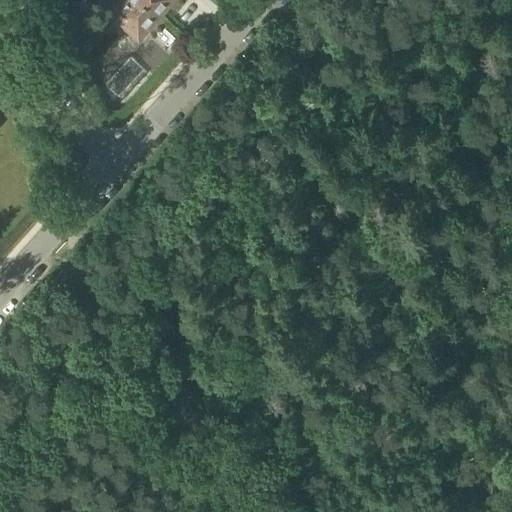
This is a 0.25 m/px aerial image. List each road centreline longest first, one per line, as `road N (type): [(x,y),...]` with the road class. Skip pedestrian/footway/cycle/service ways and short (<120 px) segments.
road 1 (track): [(278,511),(55,235)]
road 2 (residential): [(116,166),(264,0)]
road 3 (residential): [(116,166),(64,115),(25,0)]
road 4 (residential): [(0,297),(116,166)]
